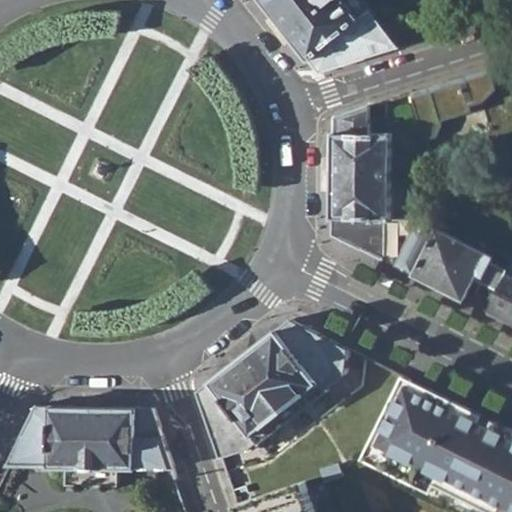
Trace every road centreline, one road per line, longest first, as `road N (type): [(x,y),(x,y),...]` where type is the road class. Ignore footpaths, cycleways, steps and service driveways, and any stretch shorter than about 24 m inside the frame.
road 1 (tertiary): [(511,376),(277,260)]
road 2 (residential): [(511,42),(288,113)]
road 3 (residential): [(215,511),(163,360)]
road 4 (tertiary): [(163,360),(236,316),(277,260)]
road 5 (tertiary): [(288,113),(239,36),(189,0)]
road 6 (tertiary): [(277,260),(295,198),(288,113)]
road 7 (tertiary): [(18,351),(88,369),(163,360)]
